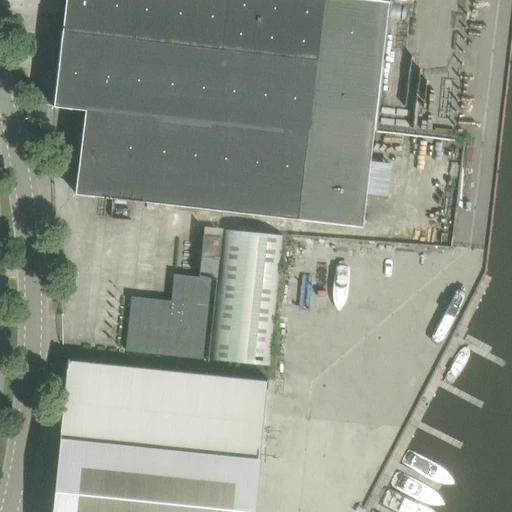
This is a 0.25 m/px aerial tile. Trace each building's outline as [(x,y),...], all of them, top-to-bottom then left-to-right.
[(65,0),(53,105),(53,106),(85,110),(75,193),(95,195),(285,219),(298,220),(365,229),(389,2),(376,0),(65,0)] [(270,365),(284,234),(224,228),(211,359),(270,365)] [(204,234),(202,256),(219,258),(222,236),(204,234)] [(172,302),(152,299),(132,297),(126,350),(146,352),(206,358),(214,278),(175,273),(172,302)] [(68,359),(59,445),(60,445),(61,443),(258,463),(258,465),(259,466),(268,380),(267,379),(266,381),(69,361),(69,359),(68,359)]
